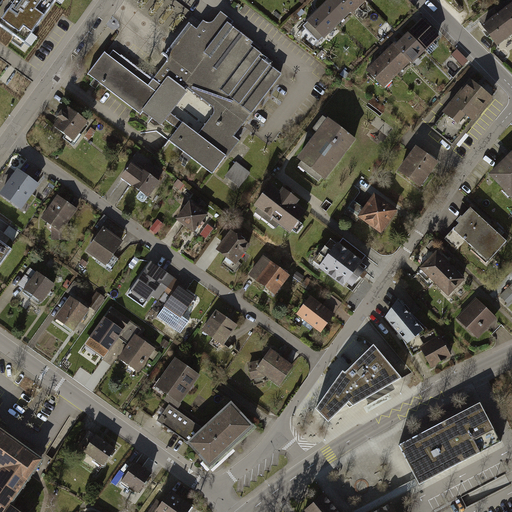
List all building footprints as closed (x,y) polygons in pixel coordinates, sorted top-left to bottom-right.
[(52,0),(4,0),(0,6),(0,23),(24,41),(52,0)] [(331,0),(323,9),(338,24),(351,11),(340,0),(331,0)] [(365,0),(340,0),(351,11),(353,13),(366,1),(365,0)] [(511,7),(497,17),(510,34),(511,32),(511,7)] [(323,9),(304,27),(319,43),(338,24),(323,9)] [(168,142),(212,175),(225,157),(226,159),(240,141),(235,137),(282,75),(264,62),(267,58),(259,53),(261,50),(230,26),(232,22),(220,13),(213,23),(210,24),(207,24),(203,21),(196,30),(189,25),(165,57),(167,59),(167,62),(148,87),(107,55),(90,77),(141,116),(143,114),(160,127),(171,114),(183,123),(172,137),(168,142)] [(497,17),(483,28),(496,45),(510,34),(497,17)] [(424,21),(410,34),(425,50),(439,36),(424,21)] [(410,34),(397,47),(410,60),(412,62),(425,50),(410,34)] [(395,45),(382,58),(397,73),(410,60),(397,47),(395,45)] [(458,51),(453,57),(466,67),(471,62),(458,51)] [(382,58),(368,71),(383,86),(397,73),(382,58)] [(472,82),(433,129),(453,145),(459,139),(492,98),(479,87),(472,82)] [(74,141),(87,123),(69,110),(66,114),(60,110),(55,117),(61,121),(56,128),(74,141)] [(326,179),(355,140),(329,120),(299,159),(326,179)] [(418,149),(401,172),(421,186),(438,164),(418,149)] [(511,155),(491,176),(511,197),(511,155)] [(239,162),(226,178),(241,189),(253,173),(239,162)] [(148,200),(160,184),(158,182),(162,175),(148,165),(143,172),(131,163),(120,179),(148,200)] [(39,186),(18,171),(2,194),(22,209),(39,186)] [(184,184),(178,180),(174,186),(180,190),(184,184)] [(291,232),(306,213),(295,205),(298,201),(284,190),(281,194),(271,187),(257,206),(291,232)] [(357,222),(361,217),(382,232),(397,211),(376,196),(366,210),(354,201),(345,213),(357,222)] [(76,210),(58,197),(43,219),(53,226),(53,239),(67,239),(67,224),(76,210)] [(195,231),(207,215),(191,203),(179,219),(195,231)] [(465,220),(447,239),(456,248),(466,238),(489,261),(506,243),(470,210),(462,218),(465,220)] [(164,225),(158,220),(150,229),(156,234),(164,225)] [(236,264),(249,246),(236,236),(238,233),(228,225),(218,238),(224,243),(218,251),(227,258),(226,261),(231,265),(234,263),(236,264)] [(104,230),(89,251),(107,263),(122,243),(104,230)] [(0,267),(12,250),(0,240),(0,267)] [(362,263),(338,245),(320,269),(343,287),(347,282),(354,287),(365,273),(358,268),(362,263)] [(438,254),(417,275),(430,288),(436,282),(451,267),(438,254)] [(275,294),(289,276),(264,258),(251,276),(266,287),(264,292),(270,296),(273,293),(275,294)] [(174,279),(151,263),(132,290),(148,302),(153,296),(158,300),(165,291),(166,291),(174,279)] [(464,280),(451,267),(436,282),(449,295),(464,280)] [(42,303),(55,285),(38,273),(30,268),(19,284),(26,289),(23,293),(31,299),(32,297),(42,303)] [(181,284),(174,279),(166,291),(173,296),(179,287),(181,284)] [(74,282),(67,292),(74,297),(82,287),(74,282)] [(179,319),(194,298),(179,287),(173,296),(158,316),(180,333),(186,324),(179,319)] [(511,299),(505,292),(501,297),(508,304),(511,300),(511,299)] [(104,298),(97,293),(89,305),(96,310),(104,298)] [(323,332),(335,316),(311,298),(299,315),(306,320),(303,324),(311,330),(314,326),(323,332)] [(337,314),(344,305),(335,298),(328,307),(337,314)] [(72,332),(88,310),(72,299),(56,321),(72,332)] [(477,300),(459,319),(477,336),(495,317),(477,300)] [(399,301),(386,318),(402,338),(412,355),(423,349),(423,348),(441,338),(434,328),(430,331),(411,313),(409,314),(399,301)] [(113,310),(105,320),(111,324),(114,320),(125,328),(122,332),(121,334),(133,342),(136,337),(141,330),(113,310)] [(231,322),(217,313),(204,331),(224,345),(235,329),(229,325),(231,322)] [(105,320),(105,319),(91,338),(109,350),(121,334),(122,332),(111,324),(105,320)] [(153,350),(136,337),(133,342),(122,356),(139,369),(153,350)] [(441,338),(423,348),(423,349),(433,367),(451,357),(446,349),(449,347),(446,343),(444,344),(441,338)] [(356,404),(402,378),(374,345),(345,374),(343,372),(316,409),(329,422),(352,398),(356,404)] [(280,385),(292,367),(277,356),(278,355),(271,350),(263,361),(249,364),(252,376),(263,373),(280,385)] [(199,377),(176,360),(156,388),(180,404),(199,377)] [(480,403),(399,445),(419,485),(501,442),(480,403)] [(159,422),(191,445),(206,431),(170,406),(159,422)] [(210,469),(254,428),(233,406),(206,431),(191,445),(189,447),(210,469)] [(41,459),(0,429),(0,511),(19,511),(9,504),(41,459)] [(104,464),(115,449),(89,431),(79,447),(104,464)] [(151,478),(134,465),(119,485),(137,497),(151,478)] [(351,511),(367,511),(418,485),(415,479),(351,511)] [(186,511),(190,507),(170,492),(162,504),(160,502),(158,500),(149,511),(186,511)] [(339,511),(324,494),(304,511),(395,511),(391,504),(382,508),(373,511),(339,511)]
